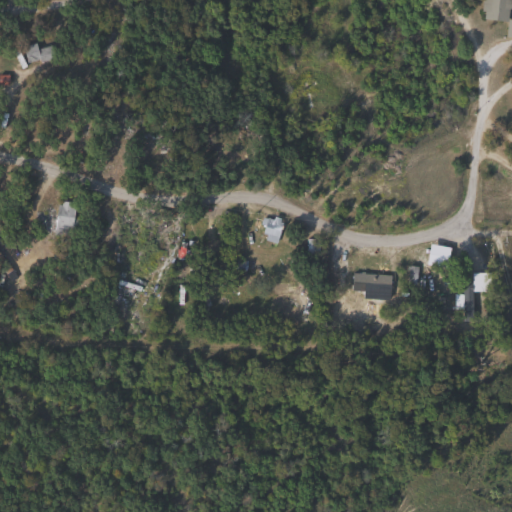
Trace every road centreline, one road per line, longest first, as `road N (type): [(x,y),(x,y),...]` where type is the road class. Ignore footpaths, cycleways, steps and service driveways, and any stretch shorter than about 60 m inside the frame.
road 1 (residential): [(511,215),(466,212),(388,224),(344,216),(276,187),(132,184),(0,146)]
road 2 (residential): [(466,212),(482,72),(460,0)]
